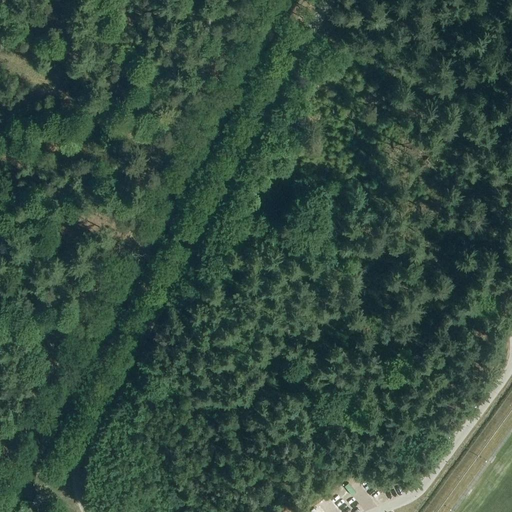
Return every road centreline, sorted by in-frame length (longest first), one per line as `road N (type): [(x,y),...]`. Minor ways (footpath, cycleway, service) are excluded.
road 1 (unclassified): [(328,0),(88,436),(79,468),(88,511)]
road 2 (track): [(262,0),(0,481)]
road 3 (track): [(0,58),(186,162)]
